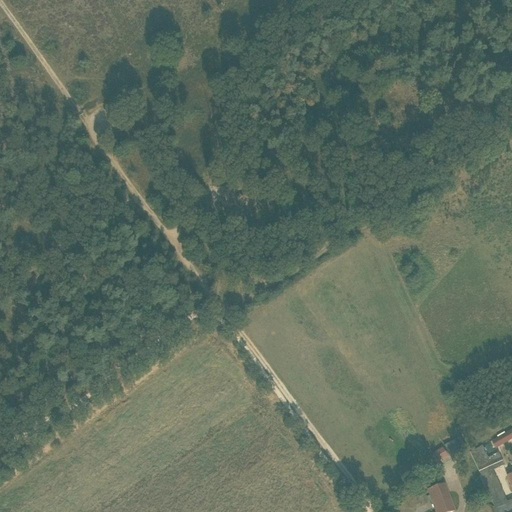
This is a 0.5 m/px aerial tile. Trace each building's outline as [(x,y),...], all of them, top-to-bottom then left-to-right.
[(511,429),(496,439),(498,444),(500,447),(511,439),(511,429)] [(493,510),(495,509),(496,511),(511,511),(511,502),(509,503),(508,501),(503,504),(501,503),(490,481),(496,478),(493,471),(504,466),(498,454),(487,459),(481,447),(470,452),(480,475),(479,475),(494,507),(492,508),(493,510)] [(442,448),(432,454),(438,464),(448,457),(442,448)] [(427,484),(429,490),(436,511),(454,511),(445,485),(443,485),(439,475),(433,477),(434,481),(427,484)] [(470,496),(473,503),(479,501),(475,494),(470,496)]
